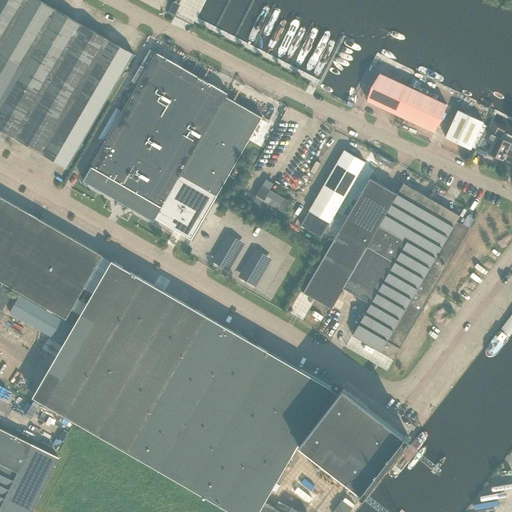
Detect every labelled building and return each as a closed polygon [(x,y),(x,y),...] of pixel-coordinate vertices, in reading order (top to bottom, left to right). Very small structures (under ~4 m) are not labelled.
[(0,0),(0,129),(67,168),(134,54),(39,0),(0,0)] [(100,151),(83,181),(154,221),(155,219),(191,240),(262,117),(225,96),(227,93),(157,53),(150,49),(141,65),(140,65),(132,80),(139,84),(106,142),(105,143),(101,140),(96,148),(100,151)] [(417,88),(396,78),(392,87),(378,81),(370,99),(435,129),(443,111),(413,97),(417,88)] [(445,137),(471,149),(472,146),(476,149),(481,138),(487,126),(482,124),(483,122),(458,110),(445,137)] [(481,138),(476,149),(475,151),(486,156),(488,153),(503,160),(503,158),(511,161),(511,143),(498,137),(501,132),(490,127),(484,139),(481,138)] [(324,233),(330,223),(365,162),(344,150),(309,211),(303,221),(324,233)] [(397,194),(370,178),(303,293),(331,309),(343,288),(362,299),(356,309),(365,314),(352,335),(394,359),(400,348),(399,348),(469,228),(456,221),(459,216),(403,183),(397,194)] [(287,205),(282,202),(284,198),(261,184),(252,202),(266,210),(269,204),(283,212),(281,216),(286,219),(292,208),(287,205)] [(0,281),(75,324),(33,397),(231,511),(298,511),(291,507),(288,511),(281,511),(265,502),(298,444),(360,493),(359,494),(363,497),(409,438),(405,435),(343,388),(338,395),(330,389),(331,388),(112,261),(81,314),(72,309),(102,255),(0,196),(0,281)] [(0,511),(30,511),(57,457),(0,428),(0,511)] [(297,480),(290,489),(310,505),(317,497),(297,480)]
